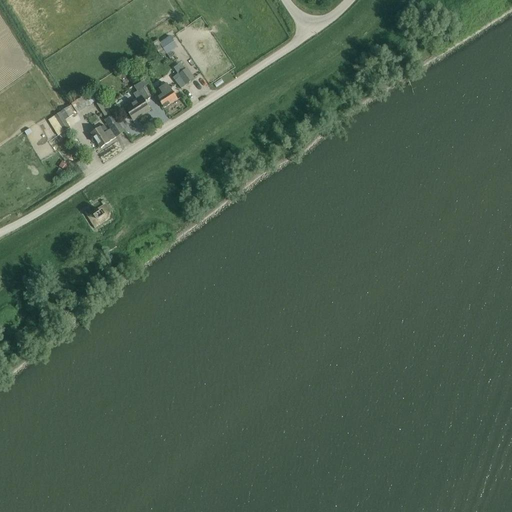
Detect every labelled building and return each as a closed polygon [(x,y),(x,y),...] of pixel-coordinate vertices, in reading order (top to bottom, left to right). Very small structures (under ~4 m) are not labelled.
[(170,51),(177,47),(171,37),(170,36),(159,43),(157,40),(152,43),(161,56),(166,52),(170,58),(173,55),(170,51)] [(187,68),(178,74),(185,84),(194,78),(187,68)] [(160,95),(157,97),(164,108),(177,99),(167,83),(157,89),(160,95)] [(136,99),(124,107),(133,121),(150,110),(144,101),(150,97),(144,87),(133,94),(136,99)] [(71,104),(72,105),(77,113),(95,101),(106,119),(104,120),(110,129),(108,130),(104,125),(101,127),(100,127),(90,133),(100,148),(110,141),(115,138),(124,132),(113,115),(113,114),(97,89),(90,93),(89,92),(71,104)] [(55,116),(54,116),(65,132),(65,131),(70,128),(65,120),(72,116),(77,113),(72,105),(67,107),(59,112),(55,116)] [(86,211),(84,212),(94,228),(106,221),(110,212),(102,199),(100,201),(102,205),(88,214),(86,211)]
